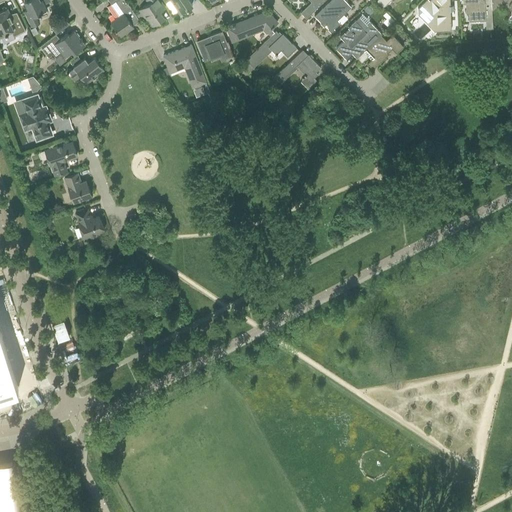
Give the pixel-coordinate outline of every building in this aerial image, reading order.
[(23,11),(31,27),(39,23),(35,15),(38,13),(39,15),(41,14),(40,12),(47,9),(44,3),(50,0),(49,0),(28,0),(27,1),(27,0),(24,1),(28,9),(23,11)] [(108,0),(111,4),(119,16),(110,22),(120,36),(133,27),(132,25),(130,23),(137,19),(139,21),(139,20),(133,12),(126,1),(125,0),(108,0)] [(146,0),(148,3),(139,10),(140,12),(146,20),(148,19),(152,25),(164,17),(159,11),(164,8),(165,8),(159,0),(146,0)] [(170,0),(174,5),(179,13),(186,9),(187,9),(188,8),(192,5),(188,0),(170,0)] [(289,0),(290,1),(291,1),(289,0),(312,0),(313,0),(301,12),(306,18),(324,0),(289,0)] [(330,0),(321,9),(314,16),(322,23),(331,31),(340,22),(339,23),(337,20),(351,7),(344,0),(330,0)] [(425,0),(417,8),(418,15),(424,15),(439,31),(451,31),(450,11),(454,11),(454,5),(450,5),(449,0),(429,0),(429,1),(428,0),(425,0)] [(462,0),(463,4),(465,4),(466,13),(468,13),(469,21),(485,20),(485,17),(492,17),(491,9),(491,4),(485,5),(484,0),(462,0)] [(511,0),(490,0),(491,4),(491,9),(502,3),(511,10),(511,0)] [(7,8),(0,11),(0,36),(4,44),(15,38),(14,36),(25,31),(23,26),(19,17),(12,21),(9,15),(10,15),(10,14),(7,8)] [(258,15),(226,27),(230,37),(232,42),(255,32),(261,27),(266,33),(267,32),(270,36),(274,32),(271,29),(273,26),(277,22),(268,13),(267,14),(265,13),(259,16),(258,15)] [(344,41),(336,49),(345,59),(351,53),(350,52),(353,50),(358,56),(356,58),(357,58),(370,45),(380,35),(381,34),(379,31),(370,22),(362,14),(355,20),(355,21),(347,28),(349,29),(345,33),(344,32),(339,36),(344,41)] [(51,28),(56,34),(69,24),(64,18),(51,28)] [(48,40),(39,47),(48,58),(52,54),(54,57),(61,52),(64,57),(72,51),(74,54),(77,51),(85,45),(81,40),(82,40),(81,38),(80,39),(74,31),(68,35),(67,33),(60,39),(56,34),(48,40)] [(218,55),(221,61),(232,57),(222,31),(207,37),(207,38),(196,42),(204,61),(218,55)] [(268,38),(246,60),(253,68),(271,50),(275,54),(274,54),(276,56),(277,54),(280,50),(287,57),(289,55),(296,48),(282,33),(280,35),(276,31),(274,32),(270,36),(268,38)] [(370,45),(357,58),(361,63),(368,56),(371,60),(367,63),(373,69),(387,55),(387,53),(392,48),(396,53),(403,46),(392,35),(386,41),(380,35),(370,45)] [(191,45),(163,56),(167,65),(170,73),(179,69),(178,66),(184,64),(187,65),(189,71),(187,75),(192,87),(193,87),(194,89),(193,89),(196,97),(209,92),(205,82),(194,54),(191,45)] [(274,76),(270,80),(276,87),(280,83),(297,67),(304,74),(303,75),(305,77),(306,76),(311,80),(306,85),(309,87),(316,80),(313,78),(318,74),(316,72),(320,67),(308,54),(307,55),(302,50),(294,57),(274,76)] [(81,60),(67,70),(72,77),(76,81),(81,77),(86,83),(92,78),(93,79),(97,75),(97,74),(103,69),(94,57),(88,62),(85,64),(81,60)] [(33,76),(27,78),(29,84),(34,82),(37,89),(41,85),(33,76)] [(24,100),(15,103),(25,130),(33,127),(37,138),(40,137),(47,134),(50,133),(49,130),(50,130),(47,123),(46,123),(46,122),(50,121),(45,108),(40,94),(36,96),(33,97),(26,99),(24,100)] [(41,151),(40,154),(41,158),(44,159),(48,158),(50,165),(51,165),(55,175),(66,171),(62,161),(77,155),(72,141),(64,144),(64,143),(51,148),(50,148),(45,150),(41,151)] [(67,187),(73,202),(91,195),(86,181),(80,183),(77,172),(64,177),(68,187),(67,187)] [(89,236),(90,238),(97,235),(96,233),(104,230),(99,215),(90,218),(89,216),(90,216),(87,209),(75,213),(78,222),(78,223),(83,237),(89,236)] [(132,330),(122,335),(124,340),(135,334),(134,333),(132,330)] [(0,391),(15,387),(5,358),(0,341),(0,391)] [(0,511),(19,511),(18,500),(19,500),(18,500),(16,488),(17,487),(16,487),(14,475),(15,475),(15,474),(14,474),(12,462),(13,462),(12,462),(0,465),(0,511)]
